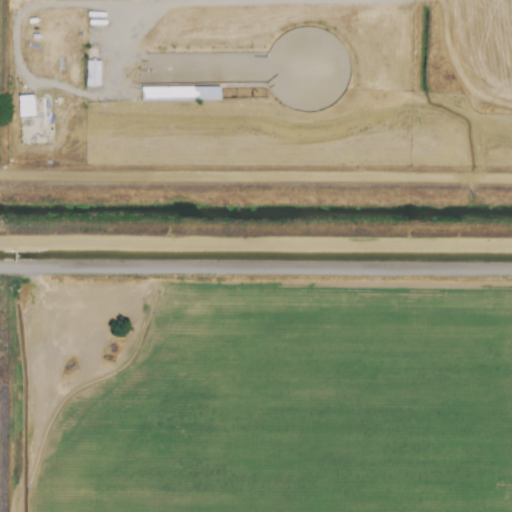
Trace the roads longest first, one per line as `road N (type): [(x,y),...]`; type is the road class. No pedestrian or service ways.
road 1 (track): [(511,252),(0,248)]
road 2 (track): [(0,173),(511,177)]
road 3 (residential): [(511,267),(0,265)]
road 4 (residential): [(9,0),(12,68),(28,97),(23,173)]
